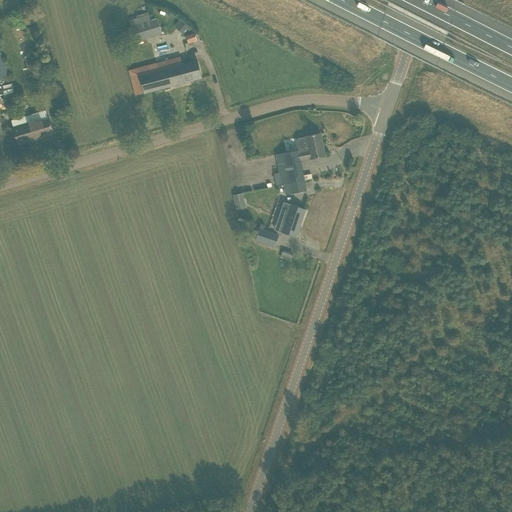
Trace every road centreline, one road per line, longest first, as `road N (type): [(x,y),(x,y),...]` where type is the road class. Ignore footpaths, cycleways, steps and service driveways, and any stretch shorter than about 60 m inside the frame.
road 1 (tertiary): [(248,511),(386,109)]
road 2 (unclassified): [(0,183),(288,100),(386,109)]
road 3 (motorway): [(347,0),(511,84)]
